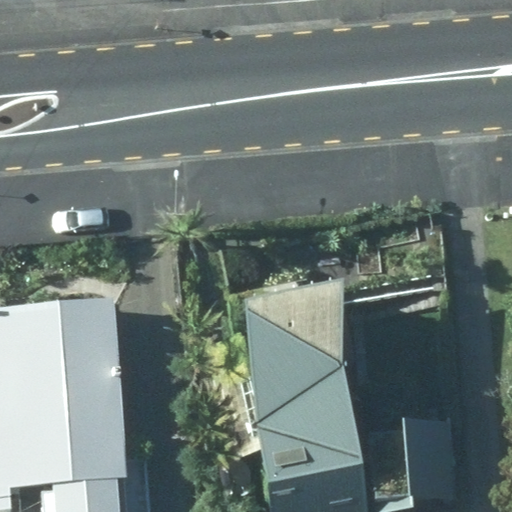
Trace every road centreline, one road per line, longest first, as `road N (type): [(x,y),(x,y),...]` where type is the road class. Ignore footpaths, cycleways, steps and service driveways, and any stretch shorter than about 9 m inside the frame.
road 1 (secondary): [(511,103),(0,151)]
road 2 (secondary): [(0,78),(511,39)]
